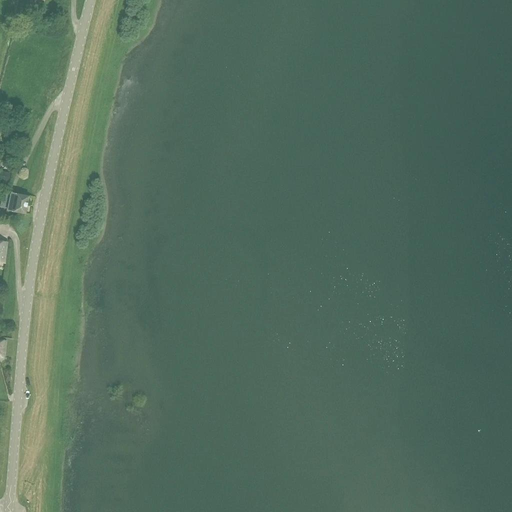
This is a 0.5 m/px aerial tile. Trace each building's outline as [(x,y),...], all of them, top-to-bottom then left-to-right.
[(35,13),(37,0),(26,0),(24,11),(35,13)] [(0,171),(0,180),(8,182),(10,174),(0,171)] [(0,185),(0,187),(2,193),(9,191),(7,184),(0,185)] [(12,210),(12,211),(25,214),(29,196),(16,193),(16,194),(11,193),(8,209),(12,210)] [(0,260),(7,261),(8,240),(0,239),(0,260)]
